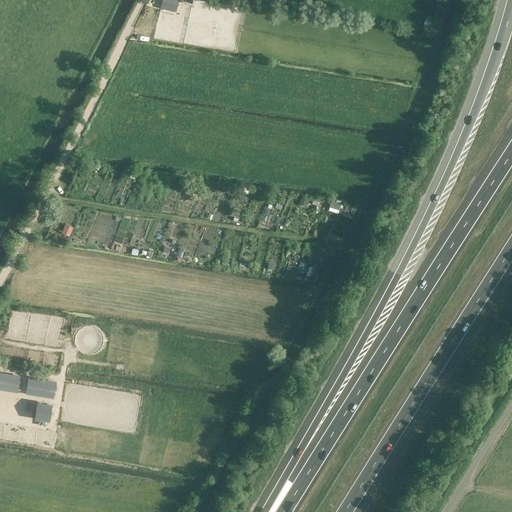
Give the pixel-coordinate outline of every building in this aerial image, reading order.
[(178,1),(174,0),(161,0),(160,8),(176,11),(178,1)] [(305,206),(307,199),(301,197),(299,204),(305,206)] [(69,236),(73,227),(65,224),(61,233),(69,236)] [(0,387),(18,391),(20,377),(0,373),(0,387)] [(53,397),(56,383),(28,378),(26,392),(53,397)] [(50,419),(51,406),(37,403),(35,417),(50,419)]
